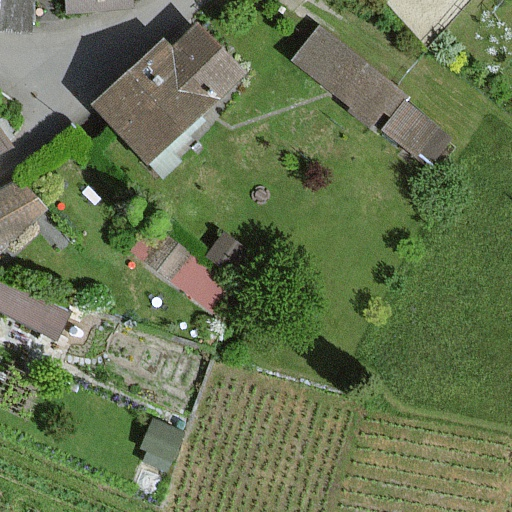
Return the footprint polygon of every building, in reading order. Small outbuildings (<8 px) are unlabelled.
[(0,0),(0,23),(34,26),(36,0),(0,0)] [(247,72),(205,24),(180,45),(172,36),(103,98),(154,155),(247,72)] [(453,135),(322,28),(298,57),(428,165),(453,135)] [(0,146),(11,139),(0,123),(0,146)] [(0,238),(44,211),(23,178),(0,192),(0,238)]
